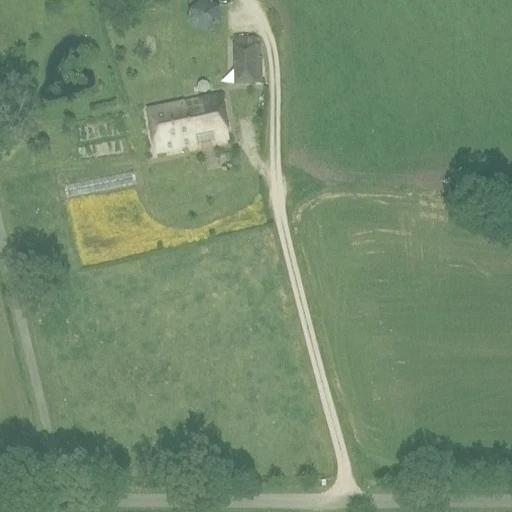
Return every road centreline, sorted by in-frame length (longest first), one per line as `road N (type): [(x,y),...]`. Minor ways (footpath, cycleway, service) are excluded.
road 1 (track): [(233,0),(230,87),(251,152),(268,172),(350,501)]
road 2 (unclassified): [(511,501),(67,501)]
road 3 (unclassified): [(67,501),(0,257)]
